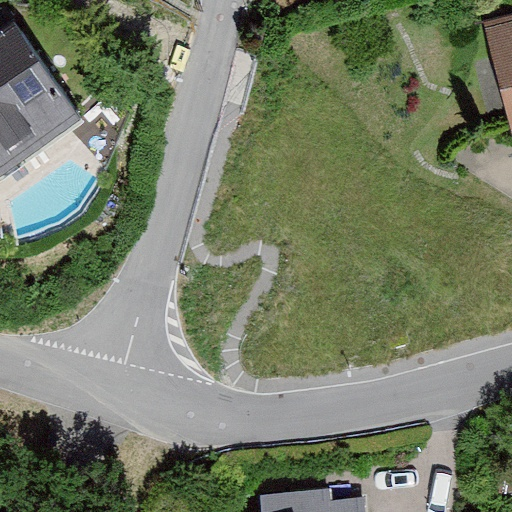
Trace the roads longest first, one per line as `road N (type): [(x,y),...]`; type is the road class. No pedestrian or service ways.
road 1 (unclassified): [(83,396),(218,422),(322,420),(511,382)]
road 2 (residential): [(83,396),(193,121),(217,0)]
